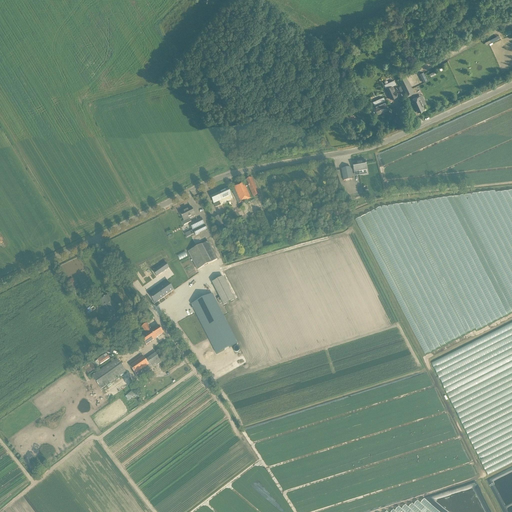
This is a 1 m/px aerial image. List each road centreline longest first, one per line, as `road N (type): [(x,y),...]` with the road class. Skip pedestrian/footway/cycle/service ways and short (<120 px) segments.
road 1 (unclassified): [(0,283),(206,183),(371,146),(511,86)]
road 2 (unknown): [(93,238),(152,308),(197,282)]
